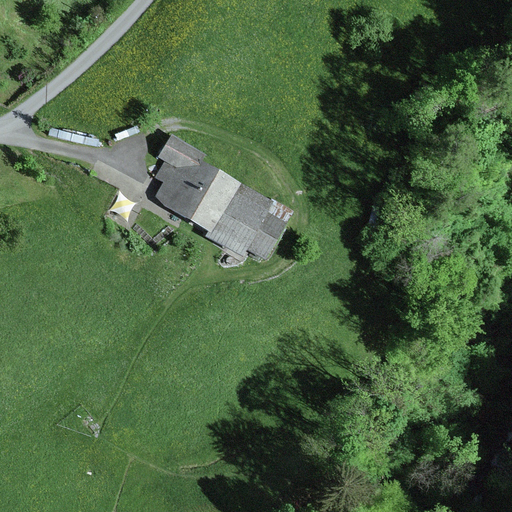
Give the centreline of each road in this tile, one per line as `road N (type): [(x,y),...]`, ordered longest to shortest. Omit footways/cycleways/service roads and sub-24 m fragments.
road 1 (track): [(142,0),(103,44),(0,126)]
road 2 (track): [(0,135),(95,159),(137,145)]
